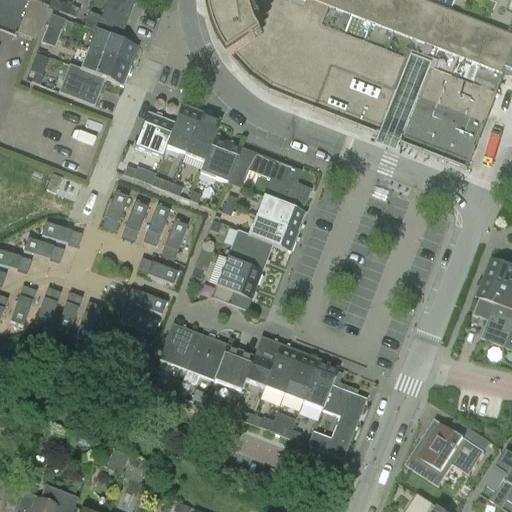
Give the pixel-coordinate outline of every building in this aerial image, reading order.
[(114,0),(107,20),(89,13),(83,28),(94,33),(119,41),(135,0),(114,0)] [(215,0),(216,10),(212,11),(213,15),(216,26),(217,30),(219,35),(221,41),(224,46),(229,56),(235,65),(239,70),(242,74),(246,78),(250,81),(254,85),(259,88),(263,91),(268,94),(273,97),(361,132),(383,136),(397,143),(402,144),(421,155),(467,173),(506,73),(510,75),(511,70),(511,15),(508,14),(511,4),(511,0),(215,0)] [(35,41),(48,9),(48,8),(29,1),(17,34),(35,41)] [(67,16),(70,7),(62,4),(58,13),(67,16)] [(79,11),(70,7),(67,16),(76,19),(79,11)] [(44,35),(58,40),(65,22),(51,16),(44,35)] [(138,48),(119,41),(94,33),(87,51),(130,68),(138,48)] [(54,49),(58,40),(44,35),(40,44),(54,49)] [(123,88),(130,68),(87,51),(80,70),(104,81),(123,88)] [(94,108),(104,81),(80,70),(69,66),(58,94),(94,108)] [(35,76),(31,84),(40,88),(40,87),(43,79),(35,76)] [(182,107),(175,125),(165,150),(167,151),(185,158),(202,114),(182,107)] [(222,122),(202,114),(185,158),(203,165),(205,165),(214,141),(222,122)] [(165,150),(175,125),(148,115),(134,151),(162,162),(167,151),(165,150)] [(205,165),(203,165),(199,176),(227,187),(241,151),(214,141),(205,165)] [(301,174),(241,151),(227,187),(241,193),(248,174),(269,183),(262,200),(287,210),(287,209),(301,174)] [(135,172),(126,168),(123,177),(132,180),(135,172)] [(50,182),(46,192),(49,193),(55,196),(61,181),(52,177),(50,182)] [(170,195),(174,187),(164,183),(161,192),(170,195)] [(174,187),(170,195),(178,198),(181,190),(174,187)] [(197,205),(200,197),(192,193),(189,202),(197,205)] [(115,195),(105,220),(118,225),(128,200),(115,195)] [(224,207),(233,210),(236,201),(228,198),(224,207)] [(255,219),(298,236),(306,216),(287,209),(287,210),(262,200),(255,219)] [(134,204),(124,230),(137,235),(147,209),(134,204)] [(230,218),(233,210),(224,207),(221,215),(230,218)] [(156,208),(147,233),(159,238),(169,213),(156,208)] [(291,256),(298,236),(255,219),(248,238),(248,239),(272,248),(272,249),(291,256)] [(174,223),(164,249),(177,254),(187,229),(174,223)] [(209,232),(217,235),(221,227),(212,223),(209,232)] [(45,225),(41,238),(67,246),(71,233),(45,225)] [(226,261),(262,275),(272,249),(272,248),(248,239),(248,238),(237,234),(226,261)] [(27,241),(23,254),(49,262),(53,249),(27,241)] [(0,253),(0,267),(17,273),(20,259),(0,253)] [(215,289),(216,289),(212,300),(228,307),(233,296),(251,303),(262,275),(226,261),(215,289)] [(483,280),(511,291),(511,261),(509,268),(491,261),(483,280)] [(152,264),(147,277),(172,287),(177,274),(152,264)] [(191,278),(200,281),(203,273),(194,270),(191,278)] [(511,313),(511,291),(483,280),(476,301),(480,302),(494,307),(511,313)] [(140,294),(135,307),(161,317),(166,304),(140,294)] [(19,298),(9,324),(22,329),(32,303),(19,298)] [(43,300),(34,326),(47,331),(56,305),(43,300)] [(511,313),(494,307),(480,302),(474,318),(488,324),(481,342),(511,353),(511,313)] [(65,305),(56,331),(69,336),(78,310),(65,305)] [(84,315),(74,340),(87,345),(97,319),(84,315)] [(132,315),(127,328),(153,338),(158,325),(132,315)] [(187,373),(201,338),(172,327),(159,362),(187,373)] [(101,350),(106,335),(97,332),(92,347),(101,350)] [(124,335),(119,348),(145,358),(150,345),(124,335)] [(213,384),(227,348),(201,338),(187,373),(182,384),(189,387),(195,389),(199,378),(213,384)] [(264,391),(281,347),(261,340),(254,359),(245,384),(246,384),(264,391)] [(283,399),(300,355),(281,347),(264,391),(283,399)] [(254,359),(227,348),(213,384),(242,395),(246,384),(245,384),(254,359)] [(302,406),(319,362),(300,355),(283,399),(302,406)] [(331,388),(332,389),(339,370),(319,362),(302,406),(322,414),(331,388)] [(149,387),(158,391),(162,382),(153,378),(149,387)] [(331,388),(322,414),(339,420),(331,442),(312,434),(307,449),(343,463),(366,402),(332,389),(331,388)] [(180,389),(176,398),(184,401),(187,392),(180,389)] [(207,399),(203,408),(212,412),(216,403),(207,399)] [(241,423),(250,427),(253,418),(245,414),(241,423)] [(262,421),(253,418),(250,427),(259,430),(262,421)] [(470,477),(483,456),(433,423),(404,468),(438,490),(453,466),(470,477)] [(288,442),(292,433),(283,429),(280,438),(288,442)] [(292,433),(288,442),(297,445),(301,436),(292,433)] [(500,511),(501,511),(511,495),(511,447),(479,498),(500,511)] [(0,511),(14,511),(22,493),(0,485),(0,511)] [(22,497),(16,511),(72,511),(77,500),(45,488),(39,504),(22,497)] [(511,511),(511,495),(501,511),(511,511)] [(439,511),(416,497),(405,511),(439,511)]
